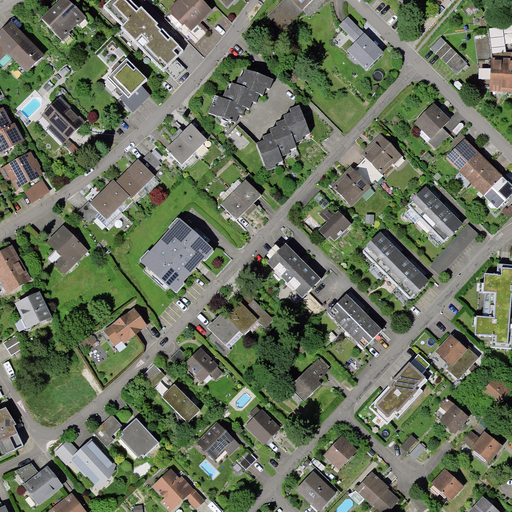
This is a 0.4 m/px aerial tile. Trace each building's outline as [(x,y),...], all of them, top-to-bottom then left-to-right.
[(77,29),(88,18),(70,0),(65,0),(61,4),(58,2),(54,6),(77,29)] [(182,50),(131,0),(112,0),(105,7),(125,27),(122,31),(174,83),(187,70),(176,59),(182,50)] [(194,31),(214,11),(203,0),(184,0),(174,10),(194,31)] [(328,0),(327,0),(281,0),(267,15),(283,30),(302,9),(312,18),(328,0)] [(54,6),(50,10),(52,12),(44,20),(65,41),(77,29),(54,6)] [(384,53),(347,18),(339,26),(354,41),(344,52),(365,72),(384,53)] [(26,72),(44,54),(11,21),(0,31),(0,59),(7,53),(26,72)] [(511,92),(511,52),(510,54),(509,60),(490,59),(487,29),(472,31),(479,87),(488,86),(488,91),(511,92)] [(440,37),(429,47),(457,75),(467,64),(440,37)] [(132,99),(151,81),(129,59),(111,78),(132,99)] [(273,80),(246,69),(243,77),(240,75),(236,85),(260,94),(263,96),(266,87),(270,89),(273,80)] [(256,103),(260,94),(236,85),(232,83),(228,91),(226,90),(222,99),(246,108),(249,109),(252,102),(256,103)] [(243,116),(246,108),(222,99),(215,97),(210,113),(236,122),(239,114),(243,116)] [(87,125),(61,99),(45,115),(70,141),(87,125)] [(450,121),(431,102),(411,123),(429,142),(441,128),(450,121)] [(313,136),(301,104),(289,109),(291,114),(286,116),(288,118),(296,142),(313,136)] [(2,108),(0,108),(0,153),(0,154),(24,141),(14,123),(11,124),(2,108)] [(296,142),(288,118),(277,122),(279,128),(273,130),(275,133),(282,157),(300,151),(296,142)] [(209,139),(191,123),(166,150),(184,166),(209,139)] [(449,136),(441,128),(429,142),(427,142),(435,150),(449,136)] [(282,157),(275,133),(263,136),(265,141),(257,143),(267,172),(277,168),(276,165),(284,162),(282,157)] [(401,157),(378,135),(359,154),(383,176),(401,157)] [(511,190),(511,187),(463,139),(443,158),(494,209),(511,190)] [(30,151),(0,168),(0,170),(5,181),(9,179),(15,189),(43,174),(39,168),(34,159),(30,151)] [(150,152),(140,161),(151,172),(160,163),(150,152)] [(140,161),(138,159),(115,181),(130,196),(129,197),(131,199),(155,175),(151,172),(140,161)] [(370,187),(348,166),(329,187),(351,207),(370,187)] [(129,197),(130,196),(115,181),(113,179),(90,203),(107,220),(129,197)] [(42,180),(24,192),(32,204),(50,192),(42,180)] [(225,201),(221,205),(237,221),(262,197),(246,180),(242,184),(238,180),(221,197),(225,201)] [(460,225),(424,187),(405,205),(442,243),(460,225)] [(333,214),(326,208),(319,215),(325,222),(315,232),(322,239),(326,236),(332,242),(349,225),(335,212),(333,214)] [(181,219),(141,261),(175,293),(214,251),(181,219)] [(477,234),(466,224),(429,266),(440,275),(477,234)] [(87,250),(63,226),(47,242),(56,251),(48,259),(63,274),(87,250)] [(426,282),(378,233),(360,250),(408,299),(426,282)] [(320,280),(282,243),(263,263),(301,299),(320,280)] [(13,245),(0,252),(0,281),(7,294),(32,280),(13,245)] [(511,262),(493,261),(493,272),(480,271),(479,293),(483,293),(481,319),(473,319),(472,337),(487,338),(486,352),(511,353),(511,262)] [(52,318),(39,291),(14,303),(27,330),(52,318)] [(382,331),(344,294),(324,314),(362,351),(382,331)] [(254,301),(246,309),(258,320),(266,328),(274,320),(254,301)] [(246,309),(239,302),(225,317),(242,334),(258,320),(246,309)] [(135,308),(104,330),(115,346),(122,341),(124,344),(148,326),(135,308)] [(242,334),(225,317),(221,313),(207,327),(228,348),(242,334)] [(16,335),(3,343),(11,356),(24,347),(16,335)] [(465,351),(448,335),(433,351),(450,367),(465,351)] [(201,347),(189,358),(180,349),(170,358),(180,369),(184,365),(201,382),(210,373),(217,380),(224,373),(217,366),(219,365),(201,347)] [(427,365),(417,356),(409,365),(406,363),(365,409),(386,427),(426,382),(418,375),(427,365)] [(327,371),(316,360),(287,389),(303,404),(321,386),(317,381),(327,371)] [(161,371),(148,384),(153,389),(166,376),(161,371)] [(78,373),(50,395),(66,415),(94,393),(78,373)] [(510,390),(493,377),(479,393),(496,407),(510,390)] [(175,385),(162,397),(187,424),(200,412),(175,385)] [(469,419),(445,399),(439,406),(446,412),(437,422),(454,437),(469,419)] [(256,407),(249,414),(253,418),(245,427),(264,445),(281,428),(262,410),(260,411),(256,407)] [(6,409),(0,411),(0,447),(4,456),(23,447),(13,426),(16,425),(6,409)] [(112,415),(93,433),(106,447),(114,440),(111,437),(122,426),(112,415)] [(159,443),(136,419),(121,433),(123,435),(120,438),(139,458),(142,455),(144,457),(159,443)] [(217,422),(196,443),(202,448),(199,451),(215,467),(229,454),(231,456),(241,446),(217,422)] [(501,447),(481,431),(477,436),(470,431),(461,442),(488,463),(501,447)] [(411,434),(401,446),(406,451),(417,440),(411,434)] [(355,451),(339,436),(321,456),(337,471),(355,451)] [(66,465),(71,461),(93,485),(91,487),(98,495),(106,488),(103,484),(111,476),(115,465),(93,440),(79,452),(68,440),(55,452),(66,465)] [(420,442),(409,454),(415,459),(426,448),(420,442)] [(247,450),(236,460),(246,470),(257,460),(247,450)] [(25,484),(23,486),(39,506),(63,487),(47,467),(39,473),(31,464),(15,472),(25,484)] [(171,469),(152,487),(164,499),(160,503),(168,511),(171,511),(186,499),(196,510),(205,502),(182,476),(180,478),(171,469)] [(462,487),(442,469),(429,485),(449,502),(462,487)] [(318,511),(336,494),(311,472),(294,490),(316,511),(318,511)] [(387,487),(370,473),(355,491),(372,505),(385,490),(387,487)] [(388,511),(398,501),(385,490),(372,505),(379,511),(388,511)] [(86,511),(71,494),(49,511),(86,511)] [(497,511),(481,497),(467,511),(497,511)] [(0,502),(0,511),(8,511),(5,506),(2,508),(0,502)]
